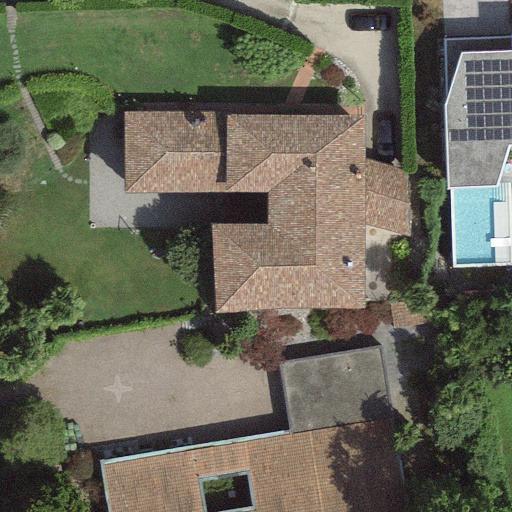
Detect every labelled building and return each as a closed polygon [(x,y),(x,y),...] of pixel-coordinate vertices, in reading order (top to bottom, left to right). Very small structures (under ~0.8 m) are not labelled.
[(511,37),(510,38),(510,52),(459,54),(441,105),(444,190),(494,187),(508,147),(511,147),(511,37)] [(209,225),(211,313),(365,306),(362,226),(361,159),(360,115),(225,117),(225,111),(122,112),(122,194),(266,191),(265,225),(209,225)] [(406,172),(361,159),(362,226),(406,238),(406,172)] [(376,347),(276,363),(288,432),(387,415),(376,347)] [(288,432),(99,465),(107,511),(403,511),(387,415),(288,432)]
